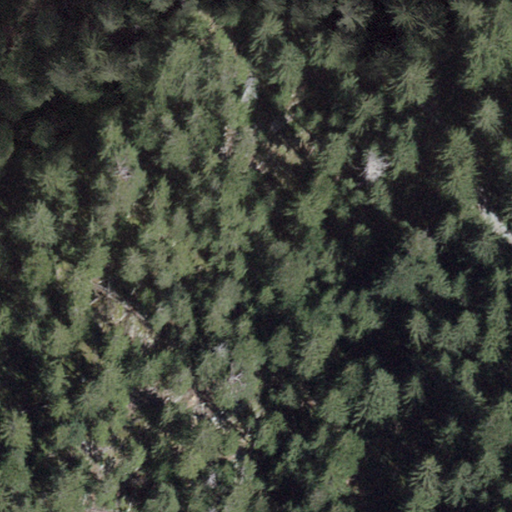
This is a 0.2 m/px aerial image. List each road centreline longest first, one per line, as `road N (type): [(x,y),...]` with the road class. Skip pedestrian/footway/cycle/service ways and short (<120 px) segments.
road 1 (track): [(382,0),(424,104),(511,237)]
road 2 (track): [(435,0),(450,95),(489,173),(488,210)]
